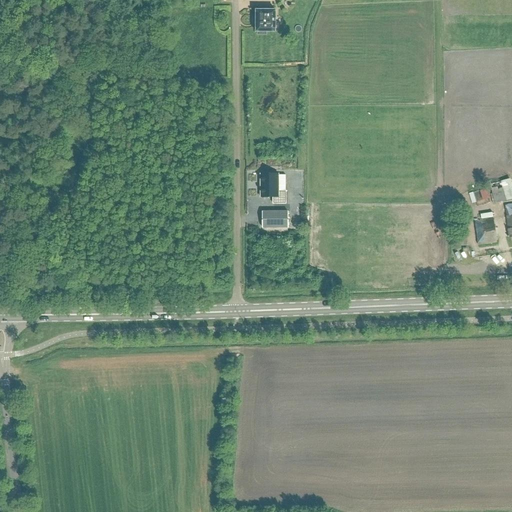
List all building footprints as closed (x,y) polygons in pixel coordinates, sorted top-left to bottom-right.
[(255,9),(255,25),(255,33),(257,33),(257,35),(267,35),(267,32),(276,32),(276,9),(255,9)] [(278,174),(260,174),(260,198),(273,197),(273,204),(286,204),(285,191),(279,191),(278,174)] [(511,184),(510,179),(490,184),(495,204),(511,199),(511,184)] [(480,191),(483,200),(489,199),(486,189),(480,191)] [(288,212),(262,212),(262,228),(288,228),(288,212)] [(493,219),(475,222),(476,228),(478,244),(496,242),(493,219)]
